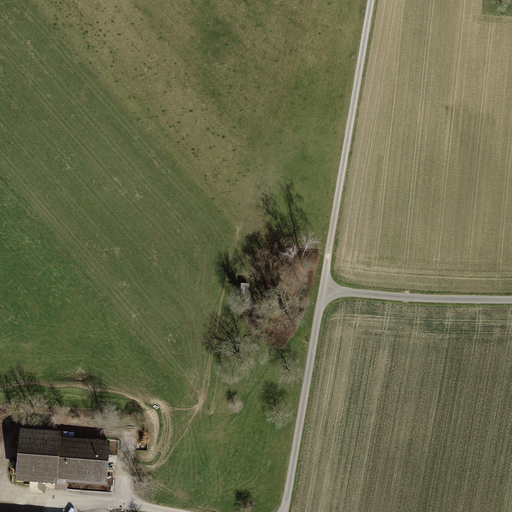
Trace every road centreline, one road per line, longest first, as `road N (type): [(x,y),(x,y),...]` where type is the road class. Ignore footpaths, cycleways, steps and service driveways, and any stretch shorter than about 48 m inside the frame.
road 1 (track): [(371,0),(283,511)]
road 2 (track): [(321,294),(511,305)]
road 3 (track): [(172,511),(10,489)]
